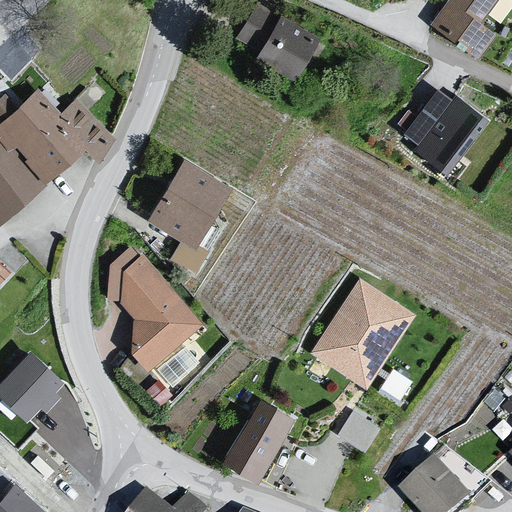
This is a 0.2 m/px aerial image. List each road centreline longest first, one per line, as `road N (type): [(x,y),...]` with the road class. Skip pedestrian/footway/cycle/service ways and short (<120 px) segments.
road 1 (residential): [(131,450),(84,340),(78,280),(93,207),(162,76),(175,0)]
road 2 (residential): [(294,511),(131,450)]
